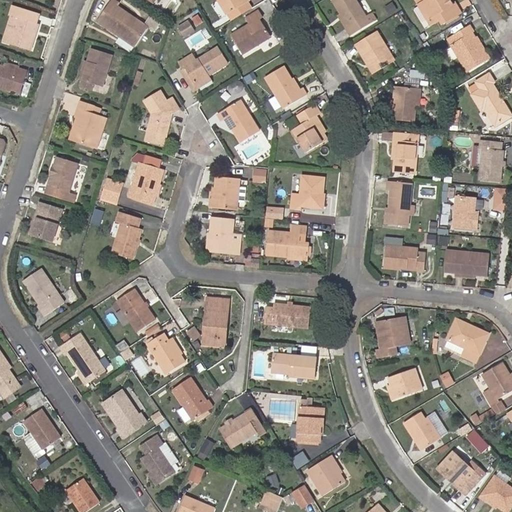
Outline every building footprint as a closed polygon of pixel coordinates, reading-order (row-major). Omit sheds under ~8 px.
[(97,23),(135,48),(148,30),(117,8),(119,5),(112,0),(97,23)] [(217,0),(227,15),(250,1),(249,0),(217,0)] [(331,0),(340,14),(348,27),(345,29),(349,36),(373,22),(368,14),(364,16),(354,0),(331,0)] [(414,0),(430,25),(439,20),(441,25),(460,13),(454,4),(452,5),(448,0),(414,0)] [(17,17),(8,44),(29,51),(37,24),(35,23),(38,14),(11,6),(9,15),(17,17)] [(243,55),(271,38),(260,20),(263,18),(259,11),(246,19),(250,26),(232,37),(243,55)] [(348,27),(340,14),(337,16),(345,29),(348,27)] [(1,42),(8,44),(17,17),(9,15),(1,42)] [(180,29),(185,38),(196,32),(191,23),(180,29)] [(472,32),(473,31),(469,25),(453,35),(457,41),(451,45),(467,72),(485,61),(476,46),(479,44),(474,37),(472,32)] [(371,44),(360,51),(373,74),(394,62),(376,32),(368,38),(371,44)] [(476,36),(474,37),(479,44),(476,46),(485,61),(489,58),(476,36)] [(356,45),(360,51),(371,44),(368,38),(356,45)] [(195,86),(208,78),(210,77),(228,65),(217,49),(196,62),(185,69),(195,86)] [(88,64),(83,82),(80,89),(92,92),(94,86),(102,88),(112,56),(92,50),(88,64)] [(183,70),(185,69),(196,62),(192,56),(179,64),(183,70)] [(3,62),(1,68),(17,73),(25,75),(27,71),(18,68),(19,67),(3,62)] [(17,73),(1,68),(0,67),(0,89),(10,93),(11,91),(19,94),(25,75),(17,73)] [(300,92),(293,81),(285,67),(265,79),(285,110),(308,96),(304,89),(301,91),(300,92)] [(208,78),(195,86),(185,69),(183,70),(180,72),(193,93),(200,88),(202,91),(214,83),(210,77),(208,78)] [(501,102),(504,100),(493,83),(495,81),(490,73),(477,81),(481,89),(473,94),(482,110),(486,108),(497,125),(511,116),(511,114),(505,102),(503,104),(501,102)] [(295,80),(293,81),(300,92),(301,91),(295,80)] [(415,105),(416,88),(394,86),(393,100),(393,105),(392,120),(411,122),(413,122),(415,105)] [(167,102),(161,92),(144,102),(153,116),(146,140),(165,144),(170,122),(168,119),(172,117),(180,112),(172,99),(167,102)] [(227,121),(234,131),(242,144),(260,133),(241,102),(218,116),(223,123),(225,122),(227,121)] [(81,120),(75,142),(99,149),(108,120),(93,115),(95,108),(81,103),(76,119),(78,119),(81,120)] [(329,141),(316,119),(322,115),(316,106),(299,117),(304,125),(304,126),(295,131),(308,154),(329,141)] [(72,141),(75,142),(81,120),(78,119),(72,141)] [(232,132),(234,131),(227,121),(225,122),(232,132)] [(395,159),(395,161),(394,173),(415,175),(419,143),(409,142),(409,135),(395,133),(394,141),(397,141),(396,154),(398,155),(398,159),(395,159)] [(502,167),(503,162),(504,150),(502,150),(502,142),(481,141),(480,149),(483,150),(481,180),(501,182),(502,167)] [(144,166),(160,171),(163,163),(146,158),(144,166)] [(53,171),(51,176),(47,188),(45,196),(73,204),(76,196),(69,194),(78,165),(57,159),(53,171)] [(154,197),(158,185),(160,180),(163,172),(160,171),(144,166),(139,164),(134,182),(129,198),(152,205),(154,197)] [(321,208),(323,194),(325,179),(303,177),(301,196),(294,195),(292,209),(300,209),(300,208),(300,206),(321,208)] [(216,203),(213,202),(212,202),(211,208),(238,211),(240,180),(218,178),(217,190),(216,203)] [(391,192),(389,211),(388,226),(408,228),(413,186),(390,183),(389,192),(391,192)] [(117,203),(121,188),(107,184),(103,199),(117,203)] [(496,187),(494,209),(506,210),(507,188),(496,187)] [(474,215),(474,211),(475,198),(457,197),(454,229),(472,230),(472,229),(479,230),(481,216),(474,215)] [(38,222),(33,237),(53,243),(63,213),(40,206),(35,221),(38,222)] [(283,210),(266,209),(265,219),(282,221),(283,210)] [(213,219),(212,235),(211,249),(232,251),(235,221),(213,219)] [(30,236),(33,237),(38,222),(35,221),(30,236)] [(138,246),(140,242),(143,232),(123,226),(114,256),(134,261),(138,246)] [(266,256),(289,258),(309,260),(309,256),(310,248),(310,245),(299,244),(300,236),(307,237),(308,228),(291,227),(291,235),(269,232),(266,256)] [(211,249),(212,235),(209,235),(208,252),(232,254),(232,251),(211,249)] [(384,267),(399,269),(407,270),(407,269),(416,270),(416,273),(424,274),(426,256),(417,255),(418,250),(386,247),(384,267)] [(456,278),(477,280),(477,276),(488,277),(490,255),(446,252),(445,273),(456,274),(456,278)] [(253,268),(260,269),(261,261),(253,260),(253,268)] [(66,303),(42,269),(24,282),(41,307),(38,309),(45,317),(66,303)] [(148,309),(145,305),(135,290),(117,302),(139,334),(156,322),(148,309)] [(226,331),(229,331),(232,303),(209,301),(206,340),(210,340),(225,342),(226,331)] [(314,311),(295,309),(290,308),(277,307),(276,311),(269,310),(267,326),(312,330),(314,311)] [(407,316),(381,321),(383,340),(380,341),(381,348),(383,358),(397,356),(397,355),(396,348),(411,346),(407,316)] [(459,319),(457,322),(474,330),(475,327),(459,319)] [(474,330),(457,322),(449,340),(467,347),(463,355),(479,361),(482,353),(491,334),(475,327),(474,330)] [(228,349),(229,331),(226,331),(225,342),(210,340),(209,348),(228,349)] [(63,346),(89,384),(107,371),(82,333),(63,346)] [(182,356),(172,341),(170,341),(166,335),(150,346),(170,376),(187,364),(182,356)] [(175,339),(172,341),(182,356),(185,355),(175,339)] [(0,391),(6,400),(22,388),(9,370),(11,368),(0,351),(0,391)] [(293,377),(319,380),(321,360),(277,356),(276,375),(293,377)] [(511,393),(511,377),(505,363),(484,375),(493,388),(485,393),(494,408),(502,403),(501,400),(511,393)] [(391,385),(397,400),(424,390),(416,368),(403,373),(400,365),(386,371),(389,378),(391,385)] [(197,392),(200,391),(192,379),(174,392),(195,423),(215,410),(215,409),(210,403),(208,404),(201,393),(199,395),(197,392)] [(394,401),(397,400),(391,385),(388,387),(394,401)] [(117,429),(124,441),(150,424),(143,413),(140,414),(124,390),(105,403),(121,427),(117,429)] [(322,447),(322,439),(323,430),(323,429),(321,429),(322,411),(304,409),(302,425),(301,442),(300,444),(322,447)] [(62,437),(42,410),(25,422),(44,450),(62,437)] [(235,424),(229,428),(221,433),(233,451),(259,434),(256,430),(263,426),(253,412),(235,424)] [(416,432),(426,450),(443,440),(430,419),(427,421),(423,414),(406,424),(412,434),(416,432)] [(475,417),(479,423),(483,420),(479,414),(475,417)] [(301,442),(302,425),(295,425),(293,441),(301,442)] [(268,435),(263,426),(256,430),(259,434),(262,439),(268,435)] [(23,436),(38,456),(45,451),(30,431),(23,436)] [(423,452),(426,450),(416,432),(412,434),(423,452)] [(150,473),(158,483),(174,471),(170,466),(177,461),(165,443),(163,445),(157,435),(140,446),(147,455),(141,459),(150,473)] [(217,444),(208,440),(200,453),(210,457),(217,444)] [(440,470),(447,476),(449,474),(458,482),(456,485),(462,490),(478,474),(474,470),(469,465),(455,453),(440,470)] [(336,466),(338,465),(334,458),(310,474),(326,499),(348,485),(343,477),(336,466)] [(478,474),(484,479),(488,474),(473,460),(469,465),(474,470),(478,474)] [(345,475),(338,465),(336,466),(343,477),(345,475)] [(204,470),(193,466),(187,479),(199,484),(204,470)] [(156,484),(158,483),(150,473),(148,474),(156,484)] [(449,474),(447,476),(456,485),(458,482),(449,474)] [(484,479),(478,474),(462,490),(468,496),(484,479)] [(47,486),(40,477),(31,483),(38,493),(47,486)] [(87,477),(66,491),(80,511),(87,511),(103,501),(87,477)] [(495,505),(500,508),(504,511),(511,511),(511,488),(497,478),(482,499),(489,504),(491,502),(495,505)] [(305,483),(292,492),(302,508),(316,499),(305,483)] [(264,509),(270,511),(271,511),(278,497),(270,493),(264,509)] [(278,497),(271,511),(281,511),(286,500),(278,497)] [(182,511),(216,511),(188,499),(182,511)]
